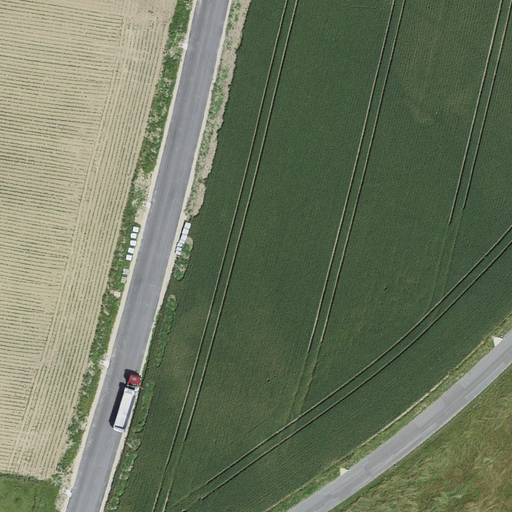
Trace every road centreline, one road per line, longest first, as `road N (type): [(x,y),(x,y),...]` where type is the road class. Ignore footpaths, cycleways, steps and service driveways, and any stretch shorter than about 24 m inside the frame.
road 1 (tertiary): [(211,0),(136,330),(81,511)]
road 2 (tertiary): [(305,511),(511,347)]
